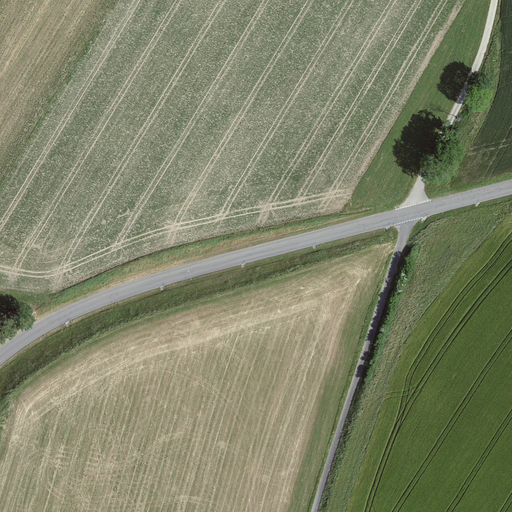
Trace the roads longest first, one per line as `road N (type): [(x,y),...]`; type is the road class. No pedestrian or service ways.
road 1 (tertiary): [(0,355),(33,331),(129,288),(414,212)]
road 2 (unclassified): [(494,0),(414,212)]
